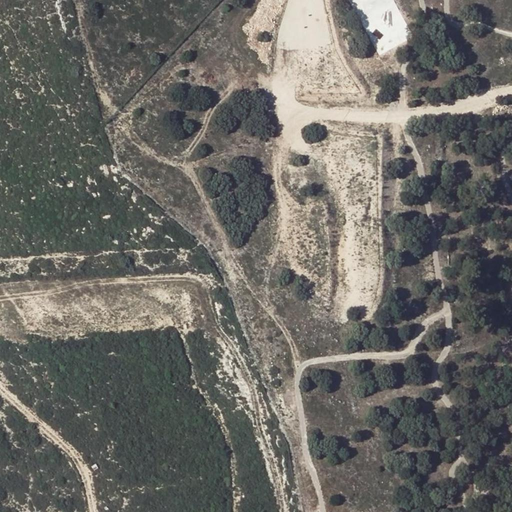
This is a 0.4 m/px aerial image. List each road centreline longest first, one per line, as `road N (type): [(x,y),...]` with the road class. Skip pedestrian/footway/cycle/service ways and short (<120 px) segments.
road 1 (track): [(76,0),(133,137),(191,168),(245,277),(290,334),(322,511)]
road 2 (track): [(230,511),(219,423),(192,384),(180,332),(154,301),(0,301)]
road 3 (track): [(191,168),(255,136),(328,114),(417,115),(511,92)]
road 4 (track): [(298,362),(511,338)]
